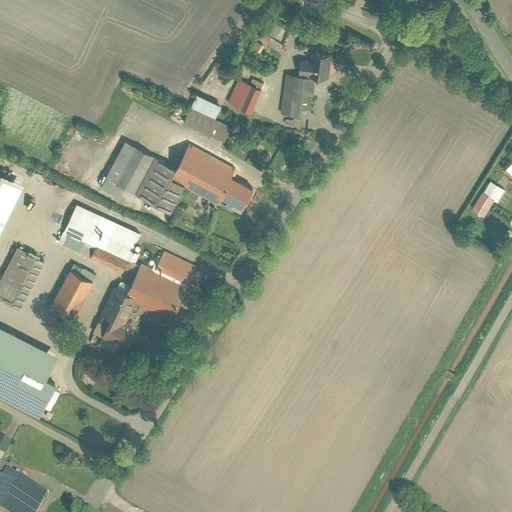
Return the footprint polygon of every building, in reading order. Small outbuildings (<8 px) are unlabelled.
[(275,35),(263,28),(260,34),(271,41),(275,35)] [(304,56),(303,73),(319,74),(333,74),(334,51),(315,50),(314,57),(304,56)] [(288,72),(286,111),(316,112),(319,74),(303,73),(288,72)] [(254,75),(251,81),(266,87),(268,81),(254,75)] [(251,81),(241,77),(231,101),(256,111),(266,87),(251,81)] [(195,104),(219,116),(226,102),(202,90),(195,104)] [(219,116),(195,104),(187,120),(227,140),(235,124),(219,116)] [(128,186),(140,192),(161,154),(130,138),(105,184),(124,194),(128,186)] [(241,167),(191,140),(180,161),(162,152),(161,154),(140,192),(175,211),(190,185),(222,202),(226,193),(251,206),(262,186),(238,173),(241,167)] [(511,156),(501,167),(511,178),(511,156)] [(0,240),(28,180),(0,166),(0,240)] [(484,190),(498,199),(506,187),(491,178),(484,190)] [(482,191),(473,206),(485,213),(494,198),(482,191)] [(80,200),(67,227),(90,238),(102,244),(132,258),(144,232),(80,200)] [(85,249),(90,238),(67,227),(61,238),(85,249)] [(49,257),(21,243),(0,285),(0,294),(24,306),(49,257)] [(132,258),(102,244),(96,256),(126,270),(132,258)] [(167,247),(156,268),(191,286),(201,265),(167,247)] [(156,268),(144,262),(131,287),(122,283),(108,310),(117,314),(121,317),(129,321),(140,300),(174,318),(191,286),(156,268)] [(99,278),(77,267),(58,304),(80,315),(99,278)] [(97,330),(106,335),(117,314),(108,310),(97,330)] [(121,317),(118,322),(127,326),(129,321),(121,317)] [(0,320),(0,390),(45,414),(63,381),(48,373),(59,352),(0,320)] [(110,334),(136,347),(142,334),(127,326),(118,322),(117,321),(110,334)] [(10,452),(15,441),(2,435),(0,439),(0,447),(2,448),(10,452)] [(0,469),(0,510),(3,511),(41,511),(52,490),(29,479),(31,475),(4,461),(0,470),(0,469)]
